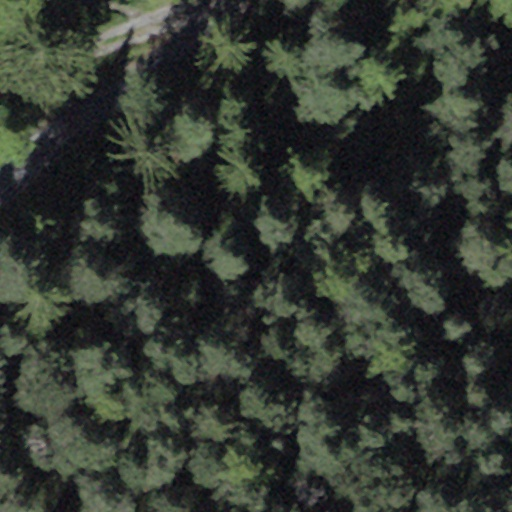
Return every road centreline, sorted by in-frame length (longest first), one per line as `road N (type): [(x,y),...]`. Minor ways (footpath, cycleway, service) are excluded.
road 1 (track): [(226,0),(0,185)]
road 2 (track): [(217,0),(107,31),(0,80)]
